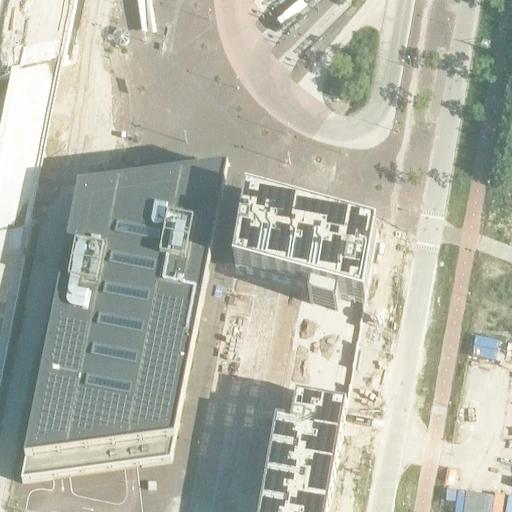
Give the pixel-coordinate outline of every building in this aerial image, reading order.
[(57,151),(59,163),(75,160),(72,148),(57,151)] [(63,278),(22,485),(58,480),(128,471),(172,465),(203,306),(225,194),(229,172),(80,193),(76,214),(63,278)] [(378,236),(248,200),(236,272),(312,293),(310,305),(337,313),(340,301),(365,308),(378,236)] [(511,404),(467,396),(446,511),(496,511),(511,422),(511,404)] [(329,511),(347,410),(297,401),(293,428),(277,425),(262,511),(329,511)]
